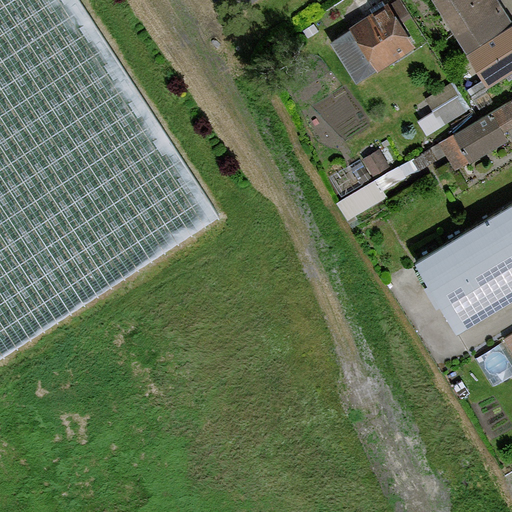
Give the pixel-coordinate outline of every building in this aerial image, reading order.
[(77,0),(0,0),(0,355),(217,216),(77,0)] [(434,0),(488,81),(511,65),(511,25),(495,0),(434,0)] [(386,3),(330,40),(357,80),(378,66),(380,69),(415,46),(386,3)] [(454,78),(427,94),(434,107),(419,116),(428,130),(470,105),(454,78)] [(511,97),(438,141),(454,168),(506,138),(502,131),(511,125),(511,97)] [(348,212),(413,174),(404,160),(340,198),(348,212)] [(511,297),(511,202),(417,259),(459,329),(511,297)]
